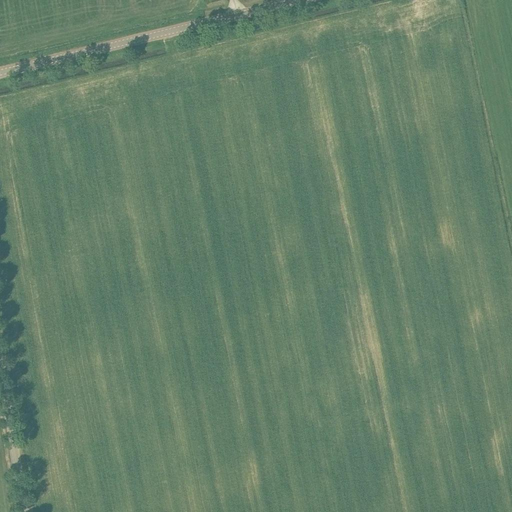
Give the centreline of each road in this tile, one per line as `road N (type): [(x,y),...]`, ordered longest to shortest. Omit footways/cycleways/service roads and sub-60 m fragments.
road 1 (unclassified): [(304,0),(0,73)]
road 2 (unclassified): [(25,511),(0,368)]
